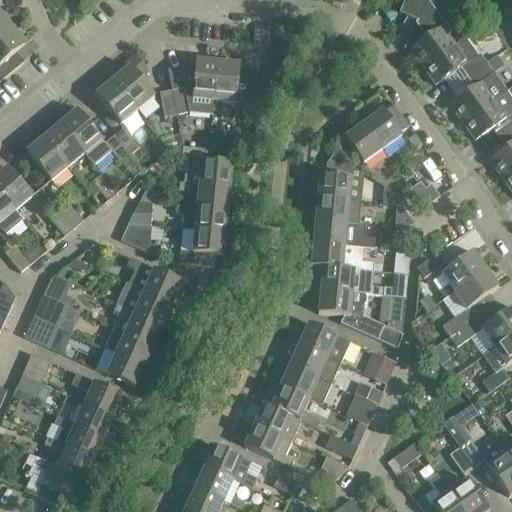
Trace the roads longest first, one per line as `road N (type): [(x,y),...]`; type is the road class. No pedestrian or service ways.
road 1 (residential): [(511,251),(356,33),(340,22)]
road 2 (residential): [(161,8),(340,22)]
